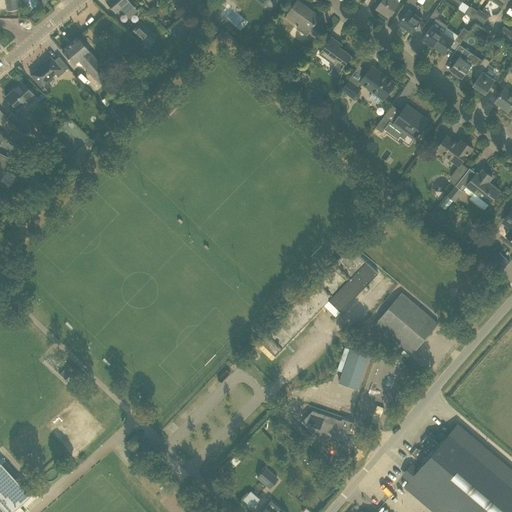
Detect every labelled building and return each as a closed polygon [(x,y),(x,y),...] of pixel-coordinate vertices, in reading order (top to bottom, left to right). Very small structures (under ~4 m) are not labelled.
[(17,0),(7,0),(8,9),(18,9),(17,0)] [(137,10),(128,0),(105,0),(105,1),(115,12),(121,7),(129,17),(137,10)] [(183,0),(177,2),(180,9),(188,6),(186,0),(183,0)] [(382,0),(377,7),(389,16),(399,2),(396,0),(382,0)] [(417,0),(407,0),(402,9),(406,12),(399,23),(413,32),(422,18),(415,14),(420,7),(415,3),(417,0)] [(456,0),(448,0),(447,1),(458,8),(461,4),(456,0)] [(288,14),(300,23),(296,28),(307,35),(309,32),(317,38),(324,28),(317,22),(320,17),(308,7),(307,9),(297,1),(288,14)] [(207,13),(211,9),(206,4),(202,9),(207,13)] [(436,8),(429,18),(434,21),(441,12),(436,8)] [(479,8),(476,13),(487,21),(490,16),(479,8)] [(35,22),(38,19),(38,18),(34,13),(34,14),(30,17),(35,22)] [(487,21),(476,13),(472,18),(483,26),(487,21)] [(479,33),(483,28),(476,23),(472,29),(479,33)] [(138,24),(130,33),(141,44),(142,43),(147,48),(155,40),(149,35),(150,35),(138,24)] [(255,34),(258,34),(261,29),(261,26),(258,24),(255,24),(252,29),(252,32),(255,34)] [(213,35),(219,29),(215,25),(209,31),(213,35)] [(433,25),(423,39),(434,46),(444,32),(433,25)] [(511,37),(511,30),(504,26),(501,31),(511,38),(511,37)] [(444,32),(434,46),(445,54),(455,40),(457,37),(458,35),(447,27),(444,32)] [(457,37),(462,40),(469,31),(463,27),(458,35),(457,37)] [(508,43),(511,38),(501,31),(497,36),(508,43)] [(89,50),(78,37),(62,50),(73,64),(79,59),(102,87),(113,78),(89,50)] [(337,76),(341,70),(352,56),(337,44),(339,42),(331,37),(319,53),(335,65),(330,71),(337,76)] [(450,69),(463,78),(472,65),(465,60),(471,52),(460,44),(450,58),(456,61),(450,69)] [(69,68),(59,56),(54,60),(50,56),(30,74),(40,86),(55,74),(58,77),(69,68)] [(181,63),(174,57),(169,63),(175,69),(181,63)] [(478,78),(473,85),(485,94),(496,79),(493,77),(497,72),(489,67),(485,72),(484,70),(490,61),(485,57),(473,74),(478,78)] [(361,82),(373,91),(370,95),(370,98),(377,103),(380,102),(383,98),(384,99),(395,83),(372,66),(361,82)] [(504,88),(496,101),(509,110),(511,105),(511,92),(509,91),(511,86),(511,70),(510,69),(499,85),(504,88)] [(354,97),(361,88),(350,80),(343,90),(354,97)] [(22,81),(6,96),(17,109),(27,100),(30,103),(37,97),(22,81)] [(308,102),(314,107),(318,102),(312,97),(308,102)] [(114,98),(104,106),(117,121),(127,113),(114,98)] [(415,139),(428,120),(407,104),(394,123),(415,139)] [(17,117),(22,122),(29,128),(35,122),(23,111),(17,117)] [(22,122),(13,113),(7,118),(17,127),(22,122)] [(382,132),(391,121),(384,116),(375,127),(382,132)] [(330,119),(340,127),(343,123),(339,119),(337,121),(332,117),(330,119)] [(116,126),(110,120),(105,124),(111,130),(116,126)] [(98,143),(104,137),(100,133),(93,139),(98,143)] [(460,165),(472,147),(463,140),(459,145),(447,136),(437,149),(460,165)] [(92,150),(98,144),(90,137),(84,143),(92,150)] [(0,174),(4,177),(9,168),(0,163),(0,174)] [(472,195),(474,192),(489,204),(500,191),(492,184),(491,185),(488,183),(493,177),(483,169),(479,174),(477,172),(474,175),(467,186),(464,189),(466,190),(466,192),(471,195),(472,195)] [(412,180),(401,180),(401,188),(412,187),(412,180)] [(448,195),(448,196),(441,206),(446,209),(453,200),(455,201),(463,191),(456,185),(448,195)] [(445,223),(449,213),(439,210),(435,219),(445,223)] [(260,341),(263,344),(275,356),(329,300),(341,311),(364,288),(366,290),(368,288),(370,289),(366,285),(378,273),(350,246),(260,341)] [(490,264),(500,273),(510,261),(500,253),(490,264)] [(412,354),(438,323),(402,292),(376,323),(412,354)] [(351,348),(339,382),(358,389),(370,355),(351,348)] [(59,373),(65,379),(69,374),(73,378),(78,373),(68,365),(59,373)] [(351,427),(341,423),(342,420),(323,414),(321,421),(315,420),(312,429),(317,431),(316,433),(346,443),(351,427)] [(409,481),(446,511),(511,511),(511,470),(457,424),(409,481)] [(420,459),(436,441),(430,435),(413,453),(420,459)] [(35,493),(5,461),(0,465),(0,501),(9,511),(14,511),(24,504),(30,510),(33,507),(28,500),(35,493)] [(407,467),(412,472),(417,466),(412,461),(407,467)] [(256,477),(263,483),(269,488),(276,481),(278,478),(265,467),(256,477)] [(242,498),(251,507),(259,498),(250,490),(242,498)]
